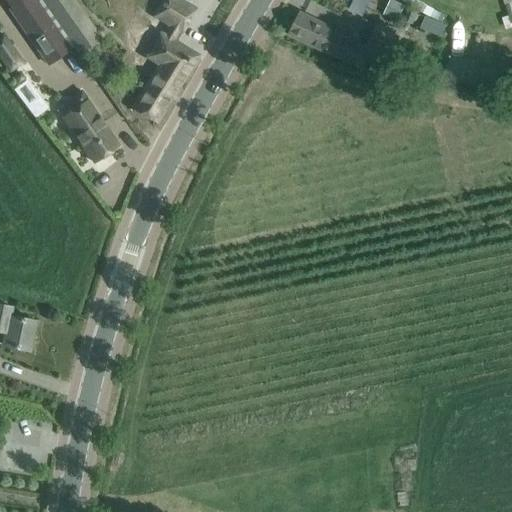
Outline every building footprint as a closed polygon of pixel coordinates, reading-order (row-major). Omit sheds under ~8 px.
[(69,49),(34,0),(23,0),(10,9),(48,64),(69,49)] [(42,0),(79,52),(99,38),(72,0),(42,0)] [(162,63),(134,109),(138,111),(154,122),(192,63),(187,60),(191,53),(172,41),(179,30),(183,32),(197,10),(180,0),(163,0),(155,16),(172,26),(165,37),(161,35),(153,29),(143,31),(137,41),(140,51),(148,57),(148,56),(162,63)] [(367,15),(373,0),(354,0),(351,8),(367,15)] [(393,0),(388,14),(401,19),(407,3),(400,0),(393,0)] [(367,46),(300,13),(290,34),(342,60),(378,73),(382,64),(393,69),(399,56),(388,51),(397,30),(376,22),(372,34),(367,46)] [(0,35),(0,55),(15,72),(28,60),(3,33),(0,35)] [(403,77),(406,78),(423,81),(430,64),(411,56),(403,77)] [(449,58),(448,86),(493,88),(494,69),(480,68),(480,65),(477,64),(477,60),(449,58)] [(27,81),(15,91),(35,117),(47,108),(27,81)] [(119,146),(87,99),(62,117),(94,163),(119,146)] [(0,304),(0,343),(28,350),(34,320),(9,315),(10,307),(0,304)]
